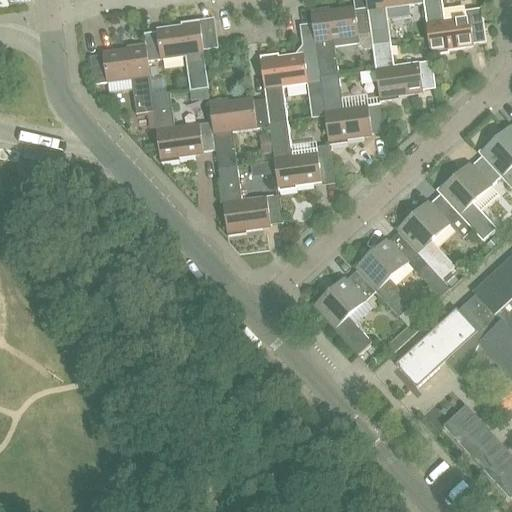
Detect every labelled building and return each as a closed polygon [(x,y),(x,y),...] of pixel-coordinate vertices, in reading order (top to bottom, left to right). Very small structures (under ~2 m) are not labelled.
[(0,0),(0,8),(9,7),(7,0),(0,0)] [(372,38),(373,47),(392,45),(387,11),(412,8),(412,7),(424,5),(425,5),(423,0),(366,0),(368,10),(372,38)] [(487,44),(482,10),(466,13),(467,18),(446,21),(442,0),(423,0),(425,5),(424,5),(431,58),(450,55),(450,53),(466,50),(466,47),(487,44)] [(365,51),(374,50),(373,47),(372,38),(368,10),(347,13),(347,10),(330,12),(330,10),(311,12),(317,56),(321,80),(339,77),(335,49),(359,46),(365,51)] [(209,90),(204,52),(219,50),(215,20),(181,25),(182,27),(165,29),(165,33),(145,35),(146,45),(148,63),(149,63),(161,61),(161,62),(186,58),(191,93),(209,90)] [(146,45),(128,48),(128,50),(111,53),(112,56),(91,59),(95,87),(108,85),(132,82),(137,116),(148,115),(155,114),(153,97),(149,63),(148,63),(146,45)] [(395,68),(392,45),(373,47),(374,50),(381,104),(399,101),(399,99),(416,97),(415,94),(436,91),(433,63),(419,65),(419,64),(395,68)] [(267,101),(270,126),(289,123),(284,90),(309,86),(321,84),(321,80),(317,56),(297,59),(296,56),(280,58),(279,56),(261,58),(267,101)] [(339,77),(321,80),(321,84),(330,147),(348,145),(348,142),(365,140),(364,137),(385,134),(382,106),(368,108),(344,111),(342,100),(339,77)] [(213,124),(200,126),(175,129),(171,94),(153,97),(155,114),(161,165),(180,163),(180,160),(196,158),(196,155),(204,154),(217,152),(213,124)] [(217,152),(219,171),(238,168),(233,134),(258,131),(258,130),(271,129),(270,126),(267,101),(246,104),(246,101),(229,103),(229,101),(210,103),(213,124),(217,152)] [(318,154),(293,157),(289,123),(270,126),(271,129),(271,136),(274,155),(275,164),(277,176),(279,193),(298,191),(298,189),(314,186),(314,183),(335,180),(330,148),(317,149),(318,154)] [(479,155),(482,159),(501,179),(511,191),(511,131),(509,135),(507,132),(494,144),(492,142),(479,155)] [(262,157),(274,155),(271,136),(259,137),(262,157)] [(437,193),(441,197),(460,217),(460,218),(473,232),(483,244),(497,231),(474,205),(492,188),(501,179),(482,159),(467,173),(465,170),(453,182),(451,180),(437,193)] [(25,163),(23,172),(35,174),(36,165),(25,163)] [(275,164),(268,165),(269,177),(277,176),(275,164)] [(242,202),(238,168),(219,171),(228,239),(247,236),(247,233),(263,231),(263,228),(284,225),(280,197),(267,199),(242,202)] [(473,232),(460,218),(460,217),(441,197),(426,211),(423,208),(411,220),(409,218),(395,231),(399,235),(418,255),(418,256),(442,282),(456,269),(432,243),(450,226),(464,241),(473,232)] [(354,269),(358,273),(376,294),(400,320),(414,307),(391,281),(409,265),(409,264),(418,256),(418,255),(399,235),(384,249),(382,246),(369,258),(368,256),(354,269)] [(495,238),(488,244),(493,250),(500,244),(495,238)] [(511,260),(474,295),(476,298),(459,313),(457,311),(396,367),(417,390),(446,364),(453,371),(461,363),(469,367),(479,345),(511,381),(511,260)] [(367,302),(376,294),(358,273),(342,287),(340,285),(328,296),(326,294),(312,307),(358,358),(372,345),(349,319),(367,303),(367,302)] [(452,275),(445,281),(451,288),(458,282),(452,275)] [(394,359),(418,337),(411,329),(387,352),(394,359)] [(511,500),(511,457),(467,408),(444,429),(511,501),(511,500)]
